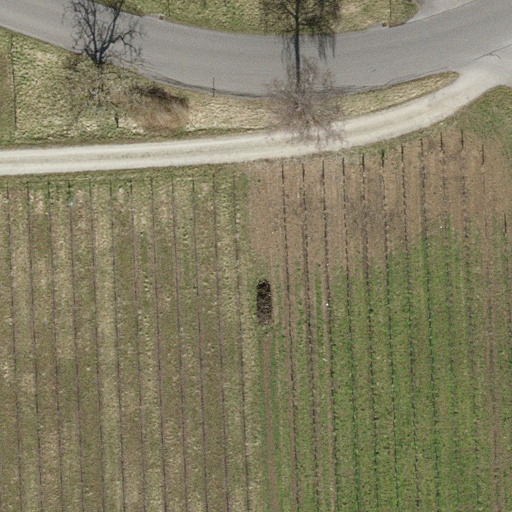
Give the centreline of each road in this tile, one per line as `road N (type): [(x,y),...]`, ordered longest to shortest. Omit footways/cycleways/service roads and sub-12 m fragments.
road 1 (track): [(0,182),(302,165),(463,106),(491,47)]
road 2 (tertiary): [(15,0),(216,67),(376,81),(511,34)]
